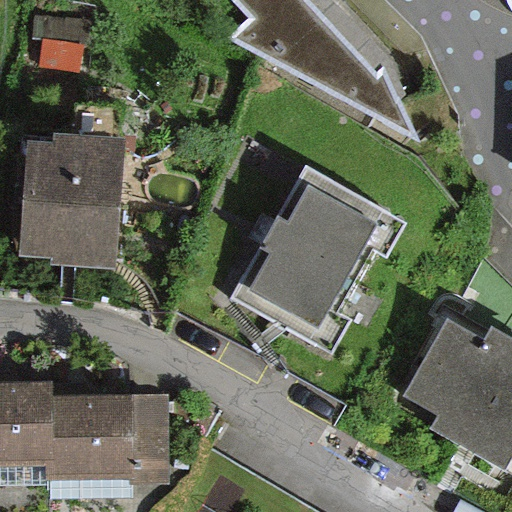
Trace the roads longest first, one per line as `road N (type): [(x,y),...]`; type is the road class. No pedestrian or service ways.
road 1 (residential): [(427,511),(141,337),(78,319),(0,315)]
road 2 (residential): [(511,157),(459,36)]
